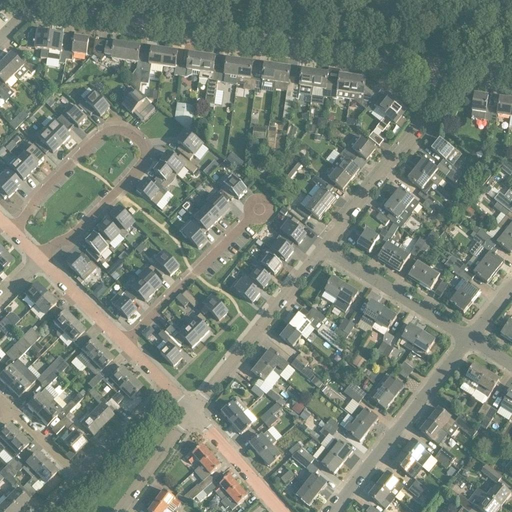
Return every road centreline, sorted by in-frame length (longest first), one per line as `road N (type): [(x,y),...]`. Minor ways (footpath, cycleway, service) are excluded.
road 1 (residential): [(0,37),(30,12),(52,8),(433,62)]
road 2 (residential): [(14,228),(102,135),(123,131),(144,145),(143,163),(39,257)]
road 3 (residential): [(330,511),(472,336)]
road 4 (residential): [(323,248),(423,122),(433,62)]
road 5 (residential): [(191,409),(323,248)]
road 6 (residential): [(258,209),(123,344)]
road 7 (residential): [(472,336),(323,248)]
road 8 (residential): [(280,511),(191,409)]
road 9 (residential): [(78,477),(165,381)]
road 10 (residential): [(117,511),(191,409)]
road 11 (residential): [(123,344),(39,257)]
